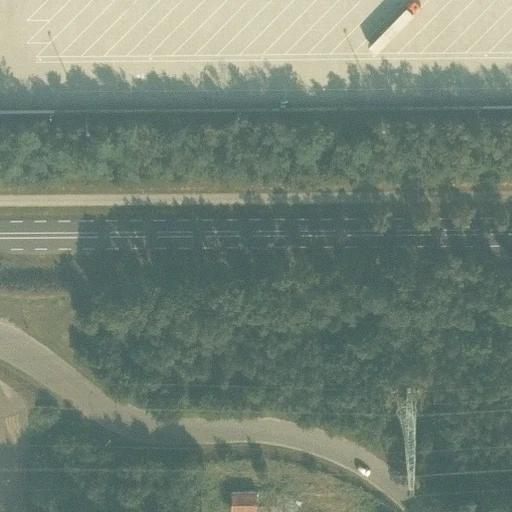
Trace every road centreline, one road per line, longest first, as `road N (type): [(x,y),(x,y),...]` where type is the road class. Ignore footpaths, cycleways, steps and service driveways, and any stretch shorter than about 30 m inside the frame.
road 1 (secondary): [(0,236),(511,235)]
road 2 (tertiary): [(412,511),(392,487),(337,457),(277,442),(150,443),(102,422),(27,357),(0,348)]
